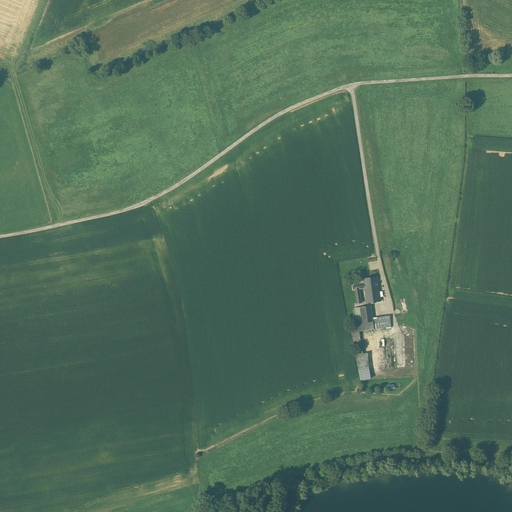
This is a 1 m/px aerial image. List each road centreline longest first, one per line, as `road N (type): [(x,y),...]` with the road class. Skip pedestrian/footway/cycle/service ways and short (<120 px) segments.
road 1 (residential): [(0,236),(146,201),(314,94),(360,80),(511,73)]
road 2 (track): [(511,463),(364,465),(295,485),(286,511)]
